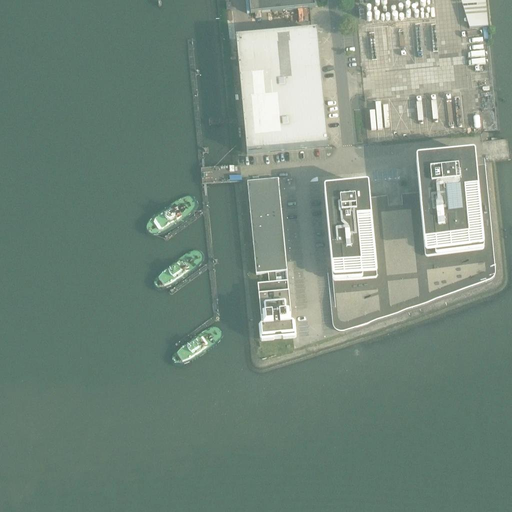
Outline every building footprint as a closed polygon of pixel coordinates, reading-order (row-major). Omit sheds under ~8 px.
[(249,0),(251,14),(315,8),(314,0),(249,0)] [(324,107),(324,100),(323,100),(317,32),(236,40),(247,155),(328,148),(324,107)] [(388,207),(387,198),(387,197),(387,198),(369,199),(368,190),(368,189),(367,189),(366,189),(349,191),(348,190),(348,189),(347,189),(346,188),(345,189),(344,189),(344,190),(344,191),(326,193),(325,193),(325,194),(324,194),(324,195),(326,208),(331,258),(333,281),(335,308),(331,308),(333,325),(333,326),(333,328),(334,329),(335,330),(337,331),(338,332),(339,332),(341,333),(343,333),(344,332),(489,282),(491,281),(492,280),(493,279),(494,277),(495,276),(495,274),(495,273),(484,158),(475,159),(475,158),(474,158),(474,157),(473,157),(472,157),(418,162),(417,162),(417,163),(416,163),(416,164),(416,165),(417,169),(416,169),(416,170),(415,170),(415,171),(415,172),(415,173),(415,174),(416,174),(417,174),(419,195),(402,196),(401,196),(402,206),(388,207)] [(268,274),(268,279),(276,278),(275,274),(288,273),(288,272),(287,272),(278,181),(279,181),(279,180),(247,183),(247,184),(248,184),(256,275),(256,276),(268,274)] [(269,284),(258,285),(262,328),(260,328),(259,329),(260,342),(261,343),(274,342),(275,341),(282,340),(283,341),(295,340),(296,339),(295,325),(294,324),(292,325),(288,282),(276,283),(276,278),(268,279),(269,284)]
